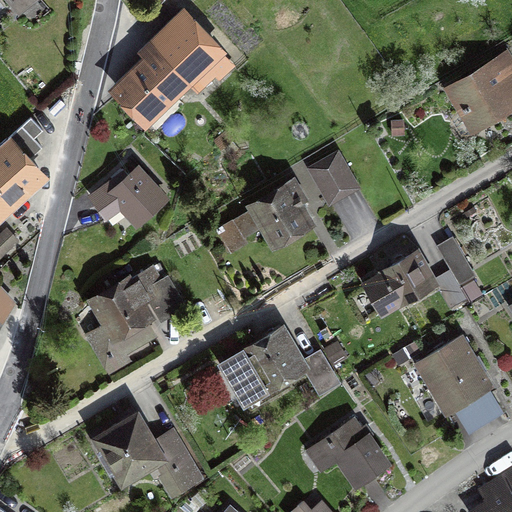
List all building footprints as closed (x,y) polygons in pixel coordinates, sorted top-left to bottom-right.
[(156,48),(113,86),(145,122),(190,81),(197,89),(216,73),(208,65),(221,53),(184,12),(150,42),(156,48)] [(511,61),(507,53),(452,87),(476,125),(511,103),(508,97),(511,94),(511,61)] [(30,116),(0,143),(0,212),(42,175),(28,160),(42,147),(33,137),(42,129),(30,116)] [(338,154),(312,168),(327,198),(354,184),(338,154)] [(115,180),(92,194),(101,211),(116,203),(139,221),(166,198),(135,165),(115,180)] [(296,184),(253,206),(271,242),(308,224),(298,205),(304,201),(296,184)] [(7,229),(0,235),(0,250),(3,254),(17,241),(7,229)] [(453,238),(438,246),(454,277),(469,270),(453,238)] [(417,254),(365,283),(381,310),(432,281),(417,254)] [(151,266),(92,299),(105,323),(88,332),(104,359),(152,331),(137,305),(151,297),(163,319),(184,307),(167,276),(159,280),(151,266)] [(0,326),(11,305),(0,291),(0,326)] [(282,329),(227,361),(223,363),(248,405),(304,372),(317,394),(336,382),(321,356),(304,366),(282,329)] [(461,336),(419,361),(448,410),(490,384),(461,336)] [(138,413),(94,437),(117,479),(156,457),(174,491),(199,478),(172,430),(153,441),(138,413)] [(356,417),(310,447),(323,467),(335,458),(353,486),(386,464),(356,417)] [(474,509),(475,511),(511,511),(511,468),(492,482),(499,493),(474,509)] [(304,502),(290,511),(328,511),(321,503),(311,510),(304,502)]
